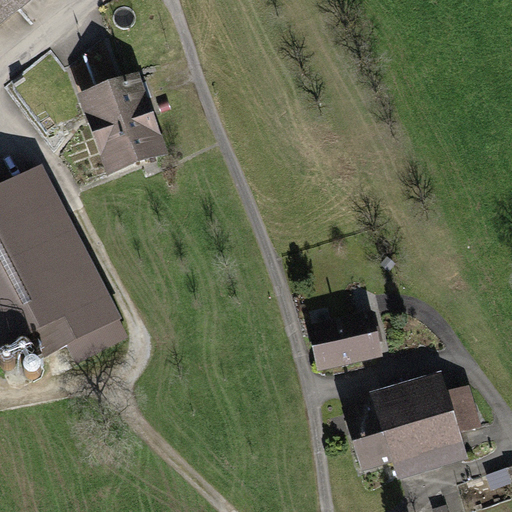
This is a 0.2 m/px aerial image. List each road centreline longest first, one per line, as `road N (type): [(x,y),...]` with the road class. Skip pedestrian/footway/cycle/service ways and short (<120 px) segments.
road 1 (unclassified): [(169,0),(318,406),(329,511)]
road 2 (track): [(97,377),(228,511)]
